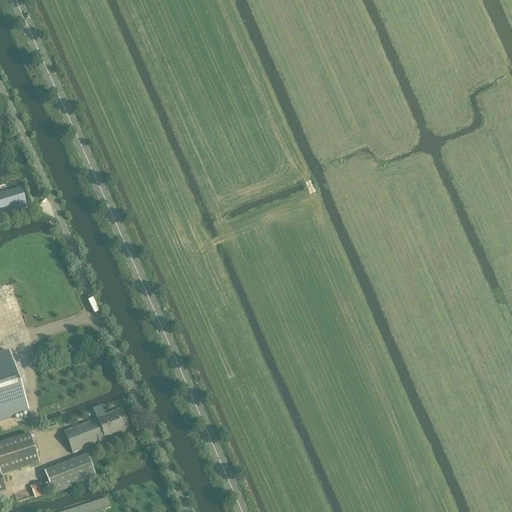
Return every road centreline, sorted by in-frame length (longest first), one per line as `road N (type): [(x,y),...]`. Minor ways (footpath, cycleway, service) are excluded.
road 1 (secondary): [(241,511),(15,0)]
road 2 (residential): [(186,511),(0,85)]
